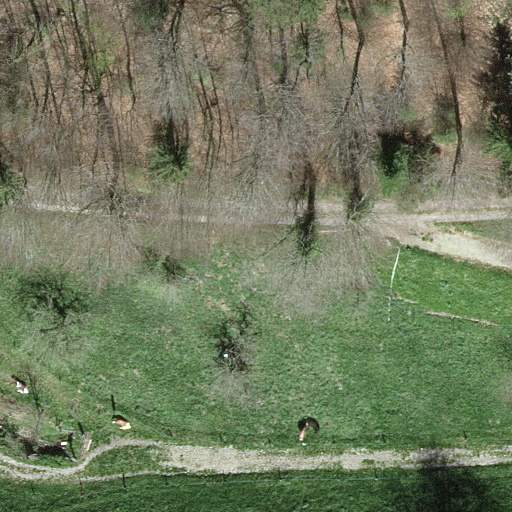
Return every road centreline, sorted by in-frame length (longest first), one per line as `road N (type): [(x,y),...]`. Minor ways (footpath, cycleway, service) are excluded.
road 1 (track): [(511,455),(230,466),(128,456),(74,475),(0,468)]
road 2 (track): [(0,191),(205,209),(511,208)]
road 3 (track): [(511,162),(423,138),(94,0)]
